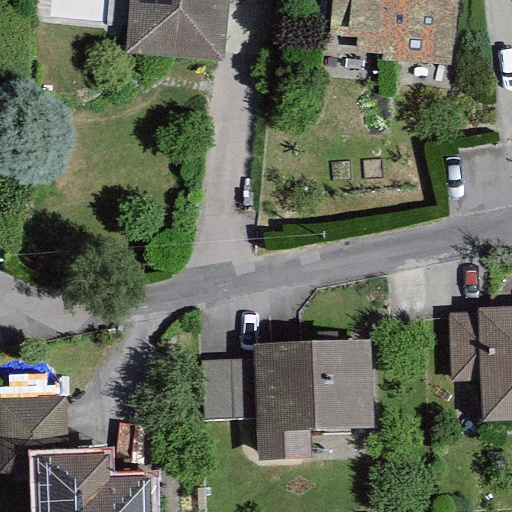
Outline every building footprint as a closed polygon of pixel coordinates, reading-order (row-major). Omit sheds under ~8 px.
[(141,0),(136,57),(235,65),(240,0),(141,0)] [(462,0),(339,0),(335,54),(390,58),(389,65),(457,70),(462,0)] [(485,316),(456,317),(459,388),(488,387),(489,427),(511,426),(511,313),(485,314),(485,316)] [(379,432),(376,344),(260,347),(263,465),(317,463),(316,434),(379,432)] [(204,360),(206,419),(245,418),(243,359),(204,360)] [(75,400),(6,402),(9,479),(49,477),(49,461),(77,460),(75,400)] [(50,511),(166,511),(166,482),(123,483),(122,458),(77,460),(49,461),(49,477),(50,511)]
